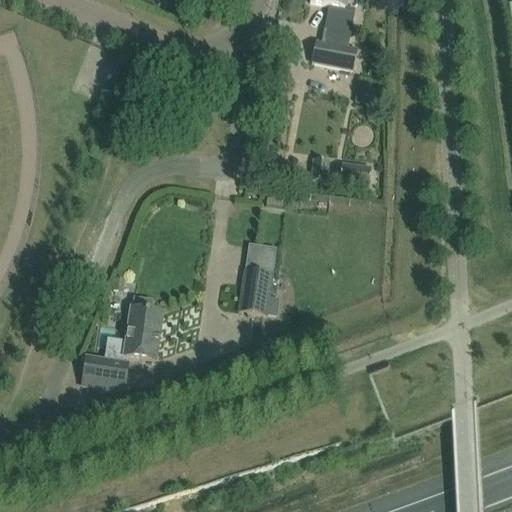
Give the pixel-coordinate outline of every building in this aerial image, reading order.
[(309,0),(309,5),(329,9),(322,46),(316,45),(312,66),(351,73),(355,53),(346,51),(353,12),(344,10),(345,0),(309,0)] [(338,187),(368,191),(370,171),(341,167),(340,171),(327,169),(328,164),(313,162),(310,183),(325,185),(326,184),(338,185),(338,187)] [(244,273),(238,315),(266,319),(272,278),(244,273)] [(125,346),(123,359),(154,363),(161,316),(149,314),(150,304),(134,301),(132,311),(130,311),(125,346)] [(81,388),(114,393),(115,388),(124,390),(127,366),(85,360),(81,388)]
